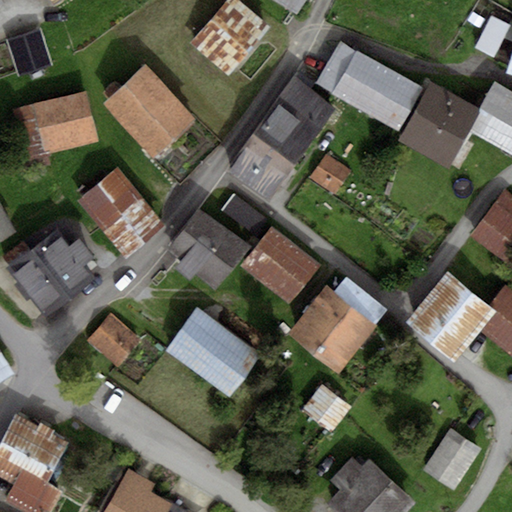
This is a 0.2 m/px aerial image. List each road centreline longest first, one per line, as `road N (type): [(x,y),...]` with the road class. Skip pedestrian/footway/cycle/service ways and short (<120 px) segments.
road 1 (residential): [(35,368),(158,243),(243,129),(319,0)]
road 2 (residential): [(511,174),(396,318),(508,412),(484,487),(467,511)]
road 3 (residential): [(35,368),(59,398),(249,511)]
